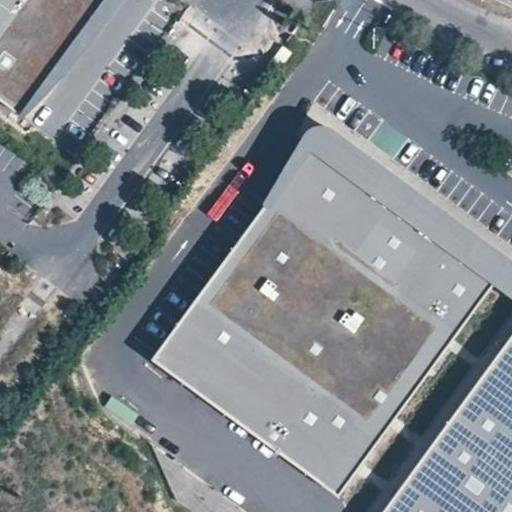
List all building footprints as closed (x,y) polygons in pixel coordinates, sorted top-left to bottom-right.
[(0,0),(0,96),(22,112),(105,0),(0,0)] [(511,259),(324,125),(314,125),(305,131),(258,204),(262,207),(313,137),(500,274),(494,282),(511,294),(511,259)] [(494,282),(500,274),(313,137),(262,207),(152,357),(339,494),(494,282)] [(511,511),(511,332),(380,511),(511,511)] [(120,401),(112,411),(137,430),(145,420),(120,401)] [(243,511),(199,483),(196,487),(209,496),(199,511),(243,511)]
